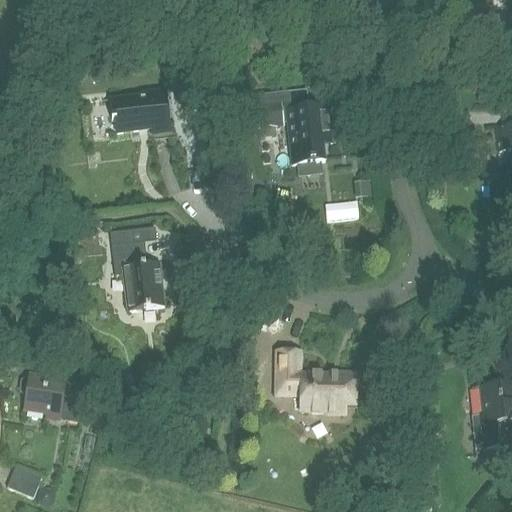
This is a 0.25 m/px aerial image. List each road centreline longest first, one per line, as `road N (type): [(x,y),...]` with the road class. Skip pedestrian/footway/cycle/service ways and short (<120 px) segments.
road 1 (residential): [(432,264),(394,163),(386,22)]
road 2 (unknown): [(75,0),(0,218)]
road 3 (residential): [(219,264),(323,298),(370,298),(412,286),(432,264)]
road 4 (tertiary): [(351,18),(218,0)]
road 5 (tertiary): [(511,29),(386,22)]
